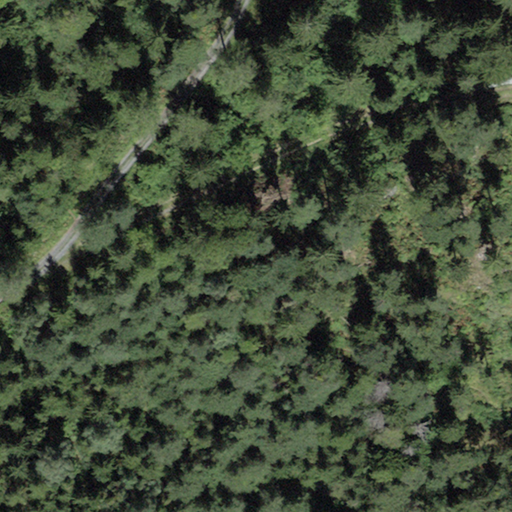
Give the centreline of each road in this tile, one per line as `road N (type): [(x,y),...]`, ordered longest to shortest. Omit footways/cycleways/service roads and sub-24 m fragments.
road 1 (track): [(61,248),(329,130),(511,91)]
road 2 (track): [(0,295),(47,263),(163,123),(240,0)]
